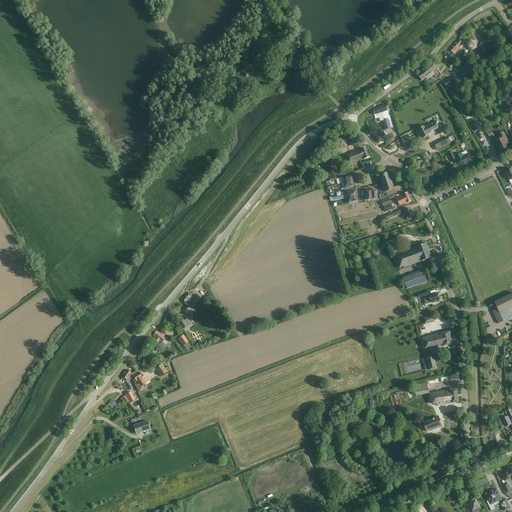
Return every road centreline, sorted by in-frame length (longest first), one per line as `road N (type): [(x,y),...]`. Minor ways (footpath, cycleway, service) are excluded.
road 1 (tertiary): [(12,511),(224,232)]
road 2 (unclassified): [(470,454),(460,330),(421,203)]
road 3 (unclassified): [(352,118),(432,54),(458,22),(496,0)]
road 4 (tertiary): [(224,232),(298,143),(352,118)]
road 5 (track): [(98,393),(0,479)]
